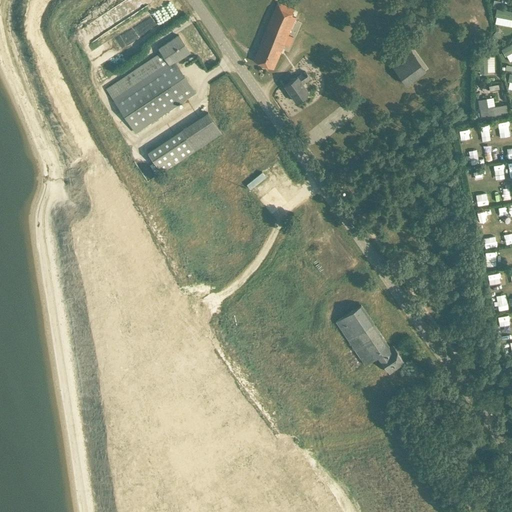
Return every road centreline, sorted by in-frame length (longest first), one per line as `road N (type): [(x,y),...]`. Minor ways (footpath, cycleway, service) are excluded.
road 1 (tertiary): [(511,452),(196,0)]
road 2 (track): [(203,309),(235,284),(293,204),(321,180)]
